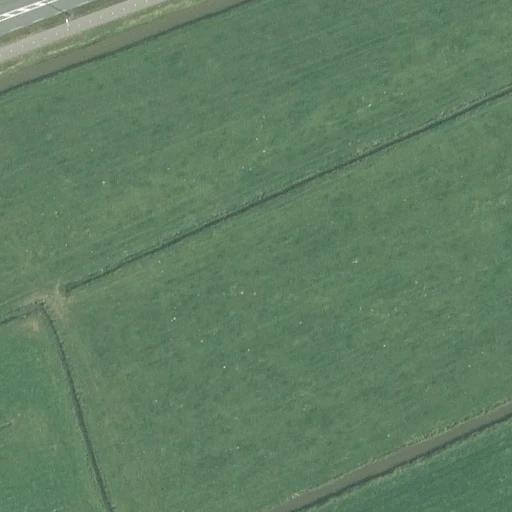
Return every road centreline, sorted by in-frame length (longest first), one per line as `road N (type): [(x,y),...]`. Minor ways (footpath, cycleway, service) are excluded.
road 1 (track): [(150,511),(127,476),(409,367)]
road 2 (track): [(127,476),(45,276),(0,295)]
